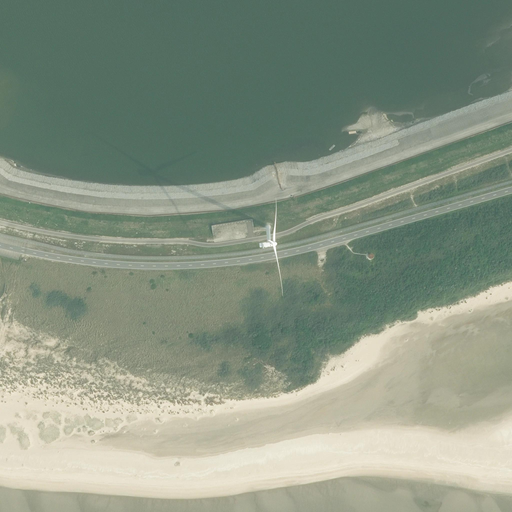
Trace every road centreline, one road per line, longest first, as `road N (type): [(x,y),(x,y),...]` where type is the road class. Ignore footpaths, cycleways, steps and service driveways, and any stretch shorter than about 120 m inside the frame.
road 1 (track): [(511,98),(280,178),(228,188),(124,193),(0,171)]
road 2 (unclassified): [(511,191),(302,249),(202,264),(115,264),(0,244)]
